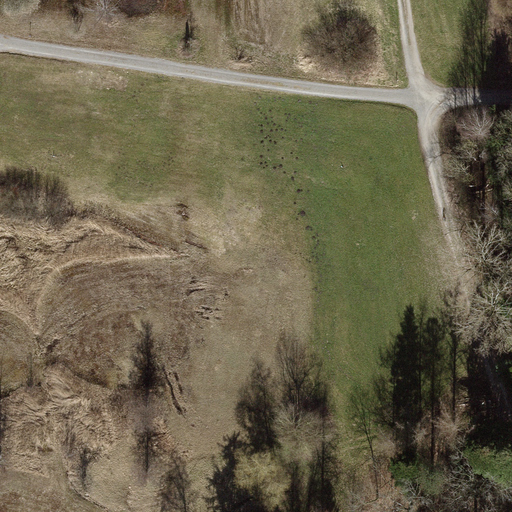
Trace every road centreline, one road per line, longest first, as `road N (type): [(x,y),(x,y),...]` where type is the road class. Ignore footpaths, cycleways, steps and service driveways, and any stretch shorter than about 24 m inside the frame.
road 1 (track): [(0,41),(275,89),(511,104)]
road 2 (track): [(511,440),(421,100),(405,0)]
